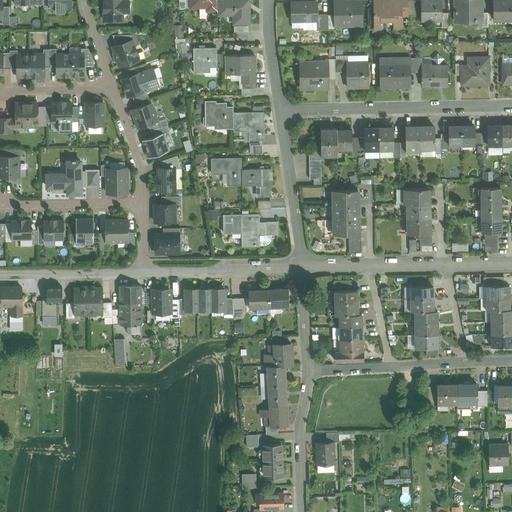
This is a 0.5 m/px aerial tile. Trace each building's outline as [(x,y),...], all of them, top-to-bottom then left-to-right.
[(71,7),(70,0),(49,0),(49,4),(49,5),(49,6),(49,8),(56,8),(56,10),(64,10),(64,8),(71,7)] [(103,0),(104,19),(123,19),(123,12),(129,12),(128,0),(103,0)] [(217,0),(190,0),(190,7),(200,7),(207,7),(207,10),(217,10),(217,0)] [(249,0),(223,0),(224,12),(234,12),(234,23),(250,23),(249,0)] [(401,0),(374,1),(374,21),(382,21),(394,20),(394,28),(402,28),(402,16),(401,0)] [(402,16),(415,15),(414,0),(410,0),(401,0),(402,16)] [(441,0),(420,0),(421,21),(442,21),(442,13),(441,0)] [(481,0),(454,0),(455,22),(465,21),(465,20),(480,20),(482,20),(481,13),(481,0)] [(511,0),(493,0),(494,21),(511,20),(511,0)] [(361,1),(334,1),(334,14),(335,23),(351,22),(351,25),(362,25),(361,1)] [(317,2),(291,2),(292,21),(303,21),(317,20),(317,15),(317,2)] [(328,15),(317,15),(317,20),(317,30),(328,30),(328,15)] [(303,28),(303,30),(317,30),(317,20),(303,21),(303,28)] [(374,21),(374,30),(382,29),(382,21),(374,21)] [(132,39),(130,34),(112,34),(116,45),(132,39)] [(116,45),(112,46),(114,53),(113,53),(115,60),(117,60),(119,67),(140,60),(133,39),(132,39),(116,45)] [(94,66),(88,48),(81,48),(81,53),(84,53),(84,66),(94,66)] [(216,48),(194,48),(194,71),(205,71),(205,66),(216,66),(216,53),(216,48)] [(43,53),(30,54),(30,77),(44,76),(44,67),(44,53),(43,53)] [(81,53),(70,54),(70,76),(84,76),(84,66),(84,53),(81,53)] [(17,54),(17,68),(17,77),(30,77),(30,54),(17,54)] [(70,76),(70,54),(56,54),(56,67),(56,76),(70,76)] [(225,54),(216,54),(216,66),(225,66),(225,56),(225,54)] [(255,55),(225,56),(225,66),(225,71),(232,71),(232,73),(234,73),(234,71),(244,70),(244,82),(253,82),(255,82),(255,55)] [(474,57),(474,65),(462,65),(461,65),(461,75),(461,85),(489,85),(489,57),(474,57)] [(347,63),(347,58),(335,59),(335,72),(347,72),(347,63)] [(335,59),(325,59),(325,62),(326,62),(327,79),(335,79),(335,72),(335,59)] [(325,62),(305,62),(305,72),(303,72),(303,88),(327,88),(327,79),(326,62),(325,62)] [(347,63),(347,72),(347,87),(368,87),(368,62),(347,63)] [(400,64),(381,65),(381,87),(409,86),(409,72),(409,63),(408,63),(400,63),(400,64)] [(511,63),(502,64),(502,84),(511,84),(511,63)] [(447,66),(432,66),(431,64),(422,64),(422,72),(422,86),(447,86),(447,66)] [(153,68),(122,78),(128,96),(132,95),(146,90),(159,86),(153,68)] [(146,90),(132,95),(134,102),(148,97),(146,90)] [(65,101),(58,101),(58,103),(52,103),(52,106),(52,121),(53,121),(59,121),(59,123),(66,123),(66,121),(72,121),(72,106),(72,103),(65,103),(65,101)] [(233,106),(226,107),(226,103),(215,103),(215,101),(206,101),(206,117),(203,117),(203,125),(214,124),(215,128),(233,127),(233,112),(233,106)] [(103,125),(103,102),(86,102),(86,106),(86,124),(86,125),(88,125),(102,125),(103,125)] [(151,102),(132,109),(138,128),(148,124),(157,121),(155,115),(157,114),(155,108),(153,109),(151,102)] [(37,107),(37,103),(16,103),(16,118),(11,118),(11,126),(37,126),(37,125),(37,107)] [(46,106),(37,107),(37,125),(46,124),(46,122),(46,106)] [(78,121),(78,124),(86,124),(86,106),(78,106),(78,121)] [(264,139),(263,112),(233,112),(233,127),(249,127),(250,139),(262,139),(264,139)] [(11,118),(0,118),(0,131),(11,131),(11,126),(11,118)] [(157,121),(148,124),(150,130),(167,124),(168,124),(166,118),(157,121)] [(167,124),(150,130),(152,136),(163,132),(163,133),(170,131),(167,124)] [(511,144),(511,124),(502,125),(502,145),(511,144)] [(502,125),(487,125),(487,132),(488,145),(502,145),(502,125)] [(462,144),(461,126),(448,126),(448,134),(448,144),(449,144),(462,144)] [(474,126),(461,126),(462,144),(475,144),(474,133),(474,126)] [(393,127),(379,128),(379,150),(394,149),(393,142),(393,127)] [(419,127),(405,127),(405,142),(406,152),(420,152),(420,151),(419,127)] [(434,127),(419,127),(420,151),(434,151),(434,148),(435,148),(434,138),(434,127)] [(337,128),(320,129),(321,152),(321,156),(337,156),(337,149),(337,130),(337,128)] [(379,150),(379,128),(364,128),(364,143),(364,150),(379,150)] [(352,130),(337,130),(337,149),(352,149),(352,144),(352,130)] [(152,136),(142,139),(144,146),(146,145),(147,150),(146,151),(148,157),(149,157),(150,158),(158,155),(158,154),(169,150),(163,133),(163,132),(152,136)] [(448,134),(440,134),(441,138),(441,149),(449,149),(449,144),(448,144),(448,134)] [(262,145),(250,145),(250,151),(250,153),(262,153),(262,145)] [(22,156),(22,148),(4,148),(4,156),(16,156),(22,156)] [(321,156),(321,152),(309,152),(309,160),(321,160),(321,156)] [(177,155),(160,161),(162,168),(175,167),(175,168),(181,168),(177,155)] [(4,156),(0,156),(0,165),(0,177),(9,177),(17,177),(18,177),(18,170),(19,169),(19,164),(17,163),(16,163),(16,156),(4,156)] [(241,157),(211,158),(212,173),(230,173),(230,185),(242,184),(242,170),(241,157)] [(67,160),(68,174),(47,174),(47,187),(52,187),(52,192),(68,192),(68,193),(81,193),(81,186),(86,186),(85,170),(81,170),(80,160),(76,160),(75,159),(72,159),(72,160),(67,160)] [(110,164),(101,164),(101,175),(107,175),(107,168),(110,168),(110,164)] [(263,166),(260,167),(260,169),(242,170),(242,184),(258,184),(258,196),(270,196),(270,186),(272,186),(272,169),(264,169),(263,166)] [(175,168),(175,167),(162,168),(157,168),(158,190),(175,190),(175,168)] [(110,168),(107,168),(107,175),(107,192),(127,192),(127,168),(110,168)] [(99,169),(85,169),(85,170),(86,186),(85,187),(100,186),(99,169)] [(500,188),(481,188),(481,189),(482,203),(500,203),(500,188)] [(429,189),(404,189),(397,189),(398,204),(407,204),(429,204),(429,189)] [(358,190),(333,190),(333,205),(358,205),(358,190)] [(179,203),(179,195),(161,196),(161,204),(174,203),(175,204),(179,203)] [(174,203),(161,204),(155,204),(155,222),(175,221),(175,204),(174,203)] [(500,217),(500,203),(482,203),(482,217),(481,217),(501,217),(500,217)] [(429,204),(407,204),(408,218),(430,218),(429,204)] [(358,205),(333,205),(334,220),(359,219),(358,205)] [(209,219),(219,219),(219,208),(209,208),(209,219)] [(259,214),(224,215),(224,232),(242,232),(242,245),(259,245),(261,245),(266,244),(268,243),(270,241),(271,239),(271,237),(271,234),(266,234),(265,222),(259,222),(259,214)] [(93,217),(93,218),(76,218),(76,233),(76,241),(76,242),(77,242),(85,242),(85,246),(94,246),(94,233),(93,217)] [(501,217),(481,217),(481,218),(482,218),(482,232),(485,232),(497,232),(501,232),(501,231),(500,217),(501,217)] [(57,220),(56,218),(50,218),(50,220),(43,220),(44,225),(44,240),(64,239),(63,219),(57,220)] [(430,218),(408,218),(408,233),(420,233),(430,233),(430,232),(430,218)] [(25,220),(25,219),(18,219),(18,220),(11,220),(12,223),(12,237),(12,239),(31,238),(31,220),(25,220)] [(128,232),(128,219),(106,220),(106,233),(106,242),(107,242),(128,241),(128,232)] [(359,219),(334,220),(334,234),(349,234),(359,234),(359,233),(359,219)] [(277,222),(265,222),(266,234),(271,234),(277,234),(277,222)] [(179,234),(179,233),(163,234),(155,234),(155,253),(179,252),(179,234)] [(468,241),(452,242),(453,250),(469,249),(468,241)] [(504,277),(484,277),(484,286),(487,286),(504,285),(504,277)] [(138,285),(120,285),(121,305),(122,305),(138,305),(139,305),(138,285)] [(504,285),(487,286),(487,293),(489,293),(489,298),(509,298),(509,285),(504,285)] [(21,286),(2,286),(2,306),(10,306),(21,306),(21,286)] [(62,302),(62,286),(47,287),(47,300),(42,300),(42,315),(57,315),(57,302),(62,302)] [(433,299),(433,286),(411,287),(411,299),(433,299)] [(89,313),(88,288),(82,288),(82,289),(74,289),(74,303),(74,313),(75,313),(89,313)] [(94,289),(94,288),(88,288),(89,313),(102,312),(103,312),(103,302),(103,288),(94,289)] [(224,298),(224,288),(211,289),(211,310),(212,310),(212,316),(224,315),(224,313),(224,309),(224,298)] [(288,288),(268,289),(269,306),(282,306),(289,305),(288,288)] [(170,289),(153,290),(153,312),(170,312),(170,300),(170,289)] [(199,310),(199,289),(186,289),(186,298),(186,310),(187,310),(199,310)] [(211,310),(211,289),(199,289),(199,310),(211,310)] [(268,289),(248,290),(249,307),(256,307),(269,306),(268,289)] [(357,290),(335,290),(336,303),(357,302),(357,290)] [(232,298),(232,297),(224,298),(224,309),(224,313),(233,313),(233,312),(232,298)] [(246,297),(232,298),(233,312),(247,311),(246,297)] [(489,298),(487,298),(487,305),(489,305),(489,310),(491,310),(509,310),(509,298),(489,298)] [(179,299),(170,300),(170,312),(170,318),(180,317),(180,314),(179,299)] [(433,299),(411,299),(411,311),(415,311),(433,311),(433,310),(433,299)] [(112,302),(103,302),(103,312),(102,312),(103,317),(113,317),(112,302)] [(357,302),(336,303),(336,315),(340,315),(358,314),(357,302)] [(74,313),(74,303),(66,303),(66,318),(75,318),(75,313),(74,313)] [(138,305),(122,305),(123,324),(128,324),(139,324),(138,305)] [(21,306),(10,306),(10,316),(21,316),(21,306)] [(270,314),(269,306),(256,307),(256,315),(270,314)] [(269,306),(270,314),(283,314),(282,306),(269,306)] [(511,309),(509,310),(491,310),(491,317),(493,317),(493,322),(511,321),(511,309)] [(433,310),(433,311),(415,311),(415,323),(437,323),(437,310),(433,310)] [(485,322),(491,322),(493,322),(493,317),(491,317),(491,310),(489,310),(485,310),(485,322)] [(358,314),(340,315),(340,327),(362,326),(361,314),(358,314)] [(21,316),(10,316),(10,330),(21,330),(21,316)] [(511,333),(511,321),(493,322),(491,322),(492,329),(494,329),(494,334),(511,333)] [(437,335),(437,323),(415,323),(416,335),(437,335)] [(139,324),(128,324),(128,332),(139,331),(139,324)] [(362,326),(340,327),(340,338),(340,339),(362,338),(362,326)] [(511,333),(494,334),(493,334),(492,334),(492,341),(494,341),(494,346),(492,346),(511,345),(511,333)] [(388,335),(390,346),(397,346),(395,335),(388,335)] [(437,335),(416,335),(416,347),(437,347),(437,335)] [(288,337),(271,337),(271,344),(271,345),(274,344),(288,343),(288,337)] [(362,338),(340,339),(340,338),(334,338),(333,339),(334,351),(335,351),(341,350),(341,351),(362,350),(362,338)] [(124,339),(114,339),(116,365),(126,364),(124,339)] [(288,343),(274,344),(271,345),(271,344),(267,344),(268,354),(265,354),(265,361),(275,361),(275,365),(284,364),(292,364),(291,343),(288,343)] [(362,350),(341,351),(341,350),(335,351),(336,360),(335,360),(335,361),(363,360),(362,350)] [(275,365),(267,365),(268,374),(268,385),(285,384),(284,364),(275,365)] [(260,374),(260,386),(268,385),(268,374),(260,374)] [(285,384),(268,385),(269,398),(270,405),(286,404),(285,384)] [(457,402),(457,384),(437,384),(437,386),(437,403),(457,402)] [(477,384),(457,384),(457,402),(477,402),(477,396),(477,390),(477,384)] [(269,398),(268,385),(260,386),(261,399),(269,398)] [(511,385),(497,385),(497,404),(511,403),(511,385)] [(428,386),(428,407),(437,407),(437,403),(437,386),(428,386)] [(487,390),(477,390),(477,396),(480,396),(480,406),(487,406),(487,390)] [(286,404),(270,405),(271,408),(260,409),(261,416),(265,416),(265,425),(271,425),(277,425),(277,426),(279,426),(279,425),(287,424),(286,404)] [(277,425),(271,425),(265,425),(266,434),(278,433),(277,426),(277,425)] [(339,432),(326,432),(326,442),(333,441),(333,442),(334,442),(339,442),(339,432)] [(257,434),(246,434),(247,446),(258,446),(257,434)] [(326,442),(316,442),(317,464),(318,472),(334,471),(334,463),(333,442),(333,441),(326,442)] [(282,444),(263,445),(264,477),(283,476),(282,444)] [(508,444),(489,445),(489,464),(508,463),(508,444)] [(503,472),(502,464),(489,464),(490,472),(503,472)] [(255,474),(242,474),(243,487),(256,487),(255,474)] [(236,494),(239,498),(245,494),(242,490),(236,494)] [(284,492),(259,493),(259,508),(267,508),(284,508),(284,492)]
